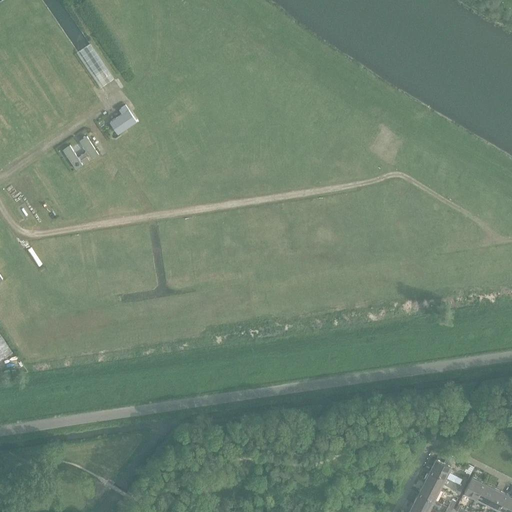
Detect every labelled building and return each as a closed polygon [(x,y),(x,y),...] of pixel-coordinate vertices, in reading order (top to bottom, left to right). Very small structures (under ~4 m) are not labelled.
[(122,114),(110,122),(118,134),(137,121),(125,105),(119,109),(122,114)] [(393,133),(381,153),(389,158),(400,137),(393,133)] [(80,141),(87,151),(79,156),(84,164),(90,161),(87,156),(89,155),(92,159),(99,154),(87,136),(80,141)] [(83,165),(70,145),(64,149),(77,169),(83,165)] [(0,332),(0,357),(1,360),(13,353),(0,332)] [(431,470),(459,484),(463,486),(467,479),(463,477),(462,479),(448,472),(451,466),(455,457),(448,453),(443,462),(436,458),(431,470)] [(459,484),(431,470),(425,481),(440,488),(442,484),(456,491),(459,484)] [(472,476),(464,491),(476,497),(484,482),(472,476)] [(425,481),(419,492),(434,499),(440,488),(425,481)] [(484,482),(476,497),(487,503),(495,488),(484,482)] [(463,486),(459,484),(456,491),(455,492),(459,494),(463,486)] [(495,488),(487,503),(498,509),(506,493),(495,488)] [(419,492),(414,503),(429,510),(434,499),(419,492)] [(511,496),(506,493),(498,509),(504,511),(510,511),(511,508),(511,496)] [(452,499),(448,506),(452,509),(456,501),(452,499)] [(414,503),(409,511),(427,511),(429,510),(414,503)]
